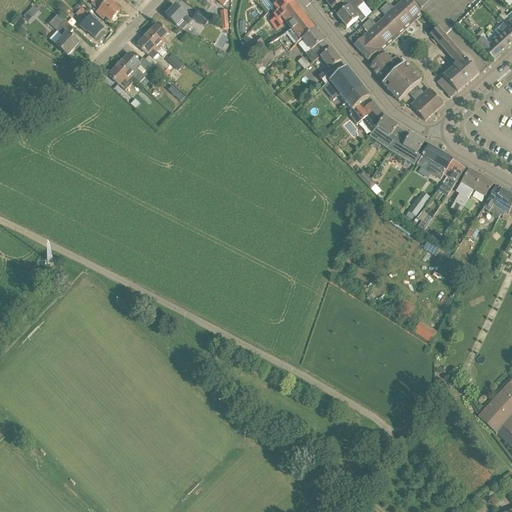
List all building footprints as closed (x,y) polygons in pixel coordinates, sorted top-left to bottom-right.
[(89,0),(101,10),(96,15),(103,21),(106,18),(111,22),(121,11),(109,1),(106,4),(101,0),(89,0)] [(267,11),(281,0),(256,0),(258,2),(259,1),(260,2),(261,1),(263,4),(262,4),(267,11)] [(287,11),(285,9),(293,2),(291,0),(281,0),(267,11),(268,12),(269,11),(275,18),(269,22),(277,32),(283,27),(278,21),(282,18),(289,27),(292,25),(283,14),(287,11)] [(324,0),(332,10),(341,2),(343,4),(348,0),(324,0)] [(358,20),(358,19),(363,15),(358,9),(364,4),(360,0),(348,0),(343,4),(346,8),(337,16),(347,28),(358,20)] [(421,12),(410,0),(402,0),(403,1),(398,5),(412,20),(421,12)] [(430,0),(411,0),(421,10),(430,0)] [(286,34),(293,43),(312,27),(293,2),(285,9),(287,11),(283,14),(292,25),(289,27),(291,30),(286,34)] [(388,3),(384,7),(404,28),(412,20),(398,5),(394,9),(388,3)] [(30,24),(40,13),(33,6),(23,17),(30,24)] [(182,21),(187,26),(192,21),(175,6),(166,16),(176,26),(182,21)] [(385,17),(381,21),(395,36),(404,28),(384,7),(380,11),(385,17)] [(81,9),(76,15),(81,20),(86,14),(81,9)] [(222,31),(229,30),(227,11),(220,12),(222,31)] [(205,27),(210,21),(198,12),(193,19),(205,27)] [(511,29),(511,12),(507,17),(503,13),(499,17),(511,29)] [(56,46),(68,57),(79,44),(68,35),(73,29),(63,20),(58,15),(49,25),(64,38),(62,39),(56,46)] [(484,37),(477,43),(494,62),(511,45),(511,29),(499,17),(505,23),(496,31),(500,36),(491,44),(484,37)] [(95,38),(103,30),(90,18),(82,27),(95,38)] [(370,19),(366,23),(386,45),(395,36),(381,21),(376,25),(370,19)] [(368,33),(363,37),(377,53),(386,45),(366,23),(362,27),(368,33)] [(169,34),(158,24),(148,35),(160,47),(161,46),(165,42),(165,41),(164,40),(169,34)] [(324,41),(314,29),(312,27),(293,43),(294,45),(297,44),(302,40),(310,51),(305,54),(312,63),(318,59),(317,57),(328,48),(323,42),(324,41)] [(430,35),(457,65),(443,77),(444,78),(437,83),(451,98),(457,93),(457,94),(479,75),(438,28),(430,35)] [(267,40),(268,43),(277,36),(275,33),(269,39),(267,40)] [(156,52),(160,47),(148,35),(138,46),(148,56),(154,50),(156,52)] [(251,53),(264,45),(258,36),(245,45),(251,53)] [(277,36),(268,43),(270,45),(279,38),(277,36)] [(363,37),(358,42),(353,36),(348,40),(368,61),(377,53),(363,37)] [(341,62),(331,49),(320,58),(329,69),(319,78),(325,85),(335,76),(333,74),(344,66),(340,62),(341,62)] [(392,61),(389,58),(384,53),(369,67),(384,83),(383,85),(399,103),(421,82),(405,64),(404,65),(397,56),(392,61)] [(132,77),(137,71),(136,70),(140,64),(130,54),(119,65),(132,77)] [(156,63),(150,57),(147,61),(153,67),(156,63)] [(174,58),(168,64),(178,72),(183,66),(174,58)] [(305,59),(299,64),(305,70),(310,65),(305,59)] [(136,80),(132,77),(119,65),(109,76),(120,86),(120,85),(126,90),(130,85),(131,86),(136,80)] [(346,68),(344,66),(333,74),(335,76),(325,85),(326,86),(323,89),(332,101),(342,93),(354,109),(370,98),(346,68)] [(424,95),(419,88),(410,96),(416,102),(411,107),(425,122),(443,105),(429,90),(424,95)] [(135,100),(130,105),(135,110),(140,105),(135,100)] [(373,102),(373,103),(363,110),(362,108),(355,113),(361,121),(367,117),(375,128),(383,116),(383,115),(373,102)] [(392,137),(398,127),(383,116),(375,128),(372,133),(371,135),(398,153),(403,145),(392,137)] [(417,155),(424,144),(410,135),(403,145),(398,153),(415,164),(420,157),(417,155)] [(453,161),(429,146),(417,164),(424,169),(430,160),(446,171),(444,174),(446,176),(455,164),(453,162),(453,161)] [(456,184),(464,172),(465,171),(455,164),(446,176),(448,177),(443,184),(438,192),(447,198),(456,184)] [(467,199),(473,190),(481,178),(469,171),(461,182),(465,185),(460,193),(450,209),(459,214),(463,208),(468,199),(467,199)] [(371,180),(368,177),(362,182),(366,186),(371,180)] [(485,197),(493,185),(481,178),(473,190),(485,197)] [(371,180),(366,186),(370,190),(371,189),(375,186),(376,185),(371,180)] [(508,217),(511,207),(511,197),(496,187),(485,205),(483,209),(497,218),(499,215),(501,216),(500,219),(506,221),(508,217)] [(418,217),(428,204),(419,197),(409,210),(418,217)] [(468,199),(463,208),(469,211),(474,203),(468,199)] [(426,225),(421,222),(418,227),(423,230),(426,225)] [(501,286),(507,288),(511,277),(505,275),(501,286)] [(511,380),(477,419),(495,436),(501,429),(511,438),(511,380)]
